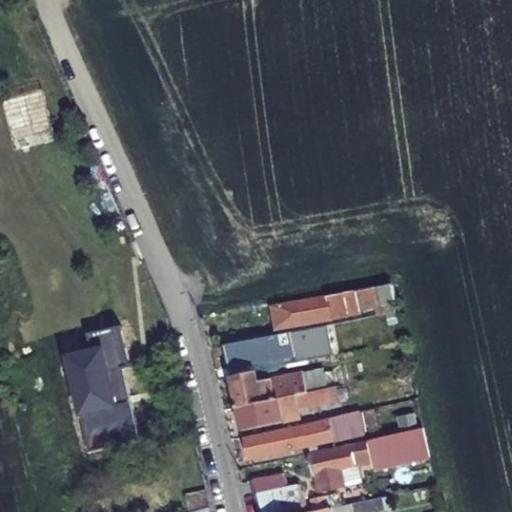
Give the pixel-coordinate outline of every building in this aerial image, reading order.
[(16,153),(58,142),(44,90),(2,101),(16,153)] [(403,300),(399,285),(274,309),(278,330),(363,314),(362,309),(386,303),(403,300)] [(405,312),(403,300),(386,303),(389,315),(405,312)] [(67,357),(86,453),(135,443),(113,328),(85,334),(89,353),(67,357)] [(225,348),(230,370),(310,354),(306,332),(225,348)] [(328,390),(323,370),(260,384),(257,373),(232,379),(239,410),(328,390)] [(239,410),(244,431),(302,419),(299,409),(339,400),(337,389),(328,390),(239,410)] [(246,438),(250,460),(339,441),(334,419),(246,438)] [(310,455),(315,477),(319,476),(321,483),(351,476),(350,469),(356,467),(355,462),(378,457),(381,470),(430,459),(423,429),(310,455)] [(351,476),(321,483),(324,496),(354,489),(351,476)] [(258,497),(288,491),(285,477),(255,484),(258,497)] [(258,497),(261,511),(290,511),(306,508),(302,488),(288,491),(258,497)] [(189,511),(193,511),(212,507),(208,490),(185,495),(189,511)] [(334,511),(370,511),(368,503),(334,511)]
